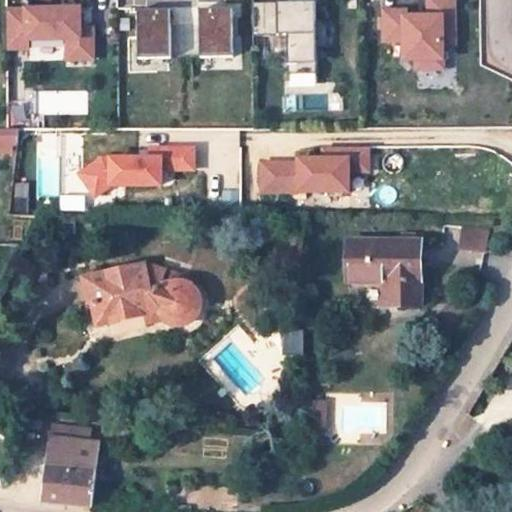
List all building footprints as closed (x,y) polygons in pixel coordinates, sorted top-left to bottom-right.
[(406,12),(385,12),(385,41),(405,41),(406,60),(417,60),(417,69),(443,69),(443,43),(455,43),(454,0),(429,0),(430,18),(406,18),(406,12)] [(253,48),(289,48),(289,82),(316,82),(315,2),(253,3),(253,48)] [(80,9),(7,10),(7,61),(94,60),(94,28),(80,28),(80,9)] [(193,60),(190,9),(144,11),(146,62),(193,60)] [(209,11),(210,60),(241,60),(241,10),(209,11)] [(375,196),(375,148),(327,149),(327,161),(261,161),(262,197),(375,196)] [(162,186),(162,170),(194,170),(194,149),(152,149),(152,160),(103,159),(94,165),(79,163),(71,189),(96,197),(111,185),(162,186)] [(463,229),(462,252),(490,252),(491,230),(463,229)] [(420,242),(347,242),(347,282),(385,282),(385,305),(420,305),(420,242)] [(101,322),(141,314),(156,311),(157,312),(158,314),(159,316),(160,318),(162,319),(163,320),(167,322),(171,323),(174,325),(177,325),(181,325),(183,324),(186,323),(188,321),(191,319),(193,316),(195,313),(197,310),(197,305),(197,301),(197,298),(195,294),(193,291),(190,288),(186,286),(183,284),(182,284),(180,284),(179,283),(177,283),(175,283),(173,282),(171,283),(168,284),(166,285),(158,282),(162,272),(143,266),(82,280),(88,304),(97,303),(100,318),(101,322)] [(185,280),(162,272),(158,282),(166,285),(168,284),(171,283),(173,282),(175,283),(177,283),(179,283),(180,284),(182,284),(183,284),(185,280)] [(156,311),(141,314),(143,322),(158,320),(156,311)] [(306,402),(306,427),(323,427),(324,402),(306,402)] [(44,501),(94,506),(101,443),(52,436),(44,501)]
